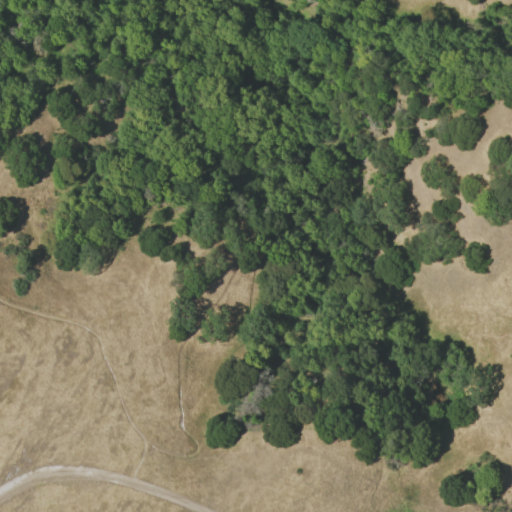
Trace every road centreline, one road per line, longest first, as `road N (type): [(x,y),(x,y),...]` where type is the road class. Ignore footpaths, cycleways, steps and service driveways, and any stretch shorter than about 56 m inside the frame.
road 1 (track): [(266,0),(286,43),(303,119),(315,125),(302,126),(314,147),(311,175),(324,182),(347,255),(375,284),(379,304),(264,340),(238,305),(242,255),(225,227),(230,269),(180,366),(180,429),(189,452),(184,459),(159,446),(147,454)]
road 2 (track): [(196,511),(128,481),(62,470),(40,471),(0,492)]
